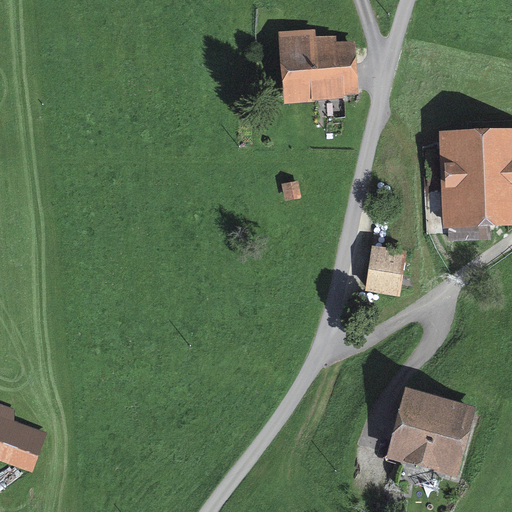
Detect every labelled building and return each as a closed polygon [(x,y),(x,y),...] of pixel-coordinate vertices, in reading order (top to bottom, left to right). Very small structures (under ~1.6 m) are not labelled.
[(283,43),(292,102),(361,91),(351,32),(283,43)] [(511,122),(442,124),(446,223),(511,220),(511,122)] [(368,291),(404,294),(408,249),(373,245),(368,291)] [(486,408),(413,388),(394,458),(467,477),(486,408)] [(0,407),(0,463),(34,475),(51,424),(0,407)]
